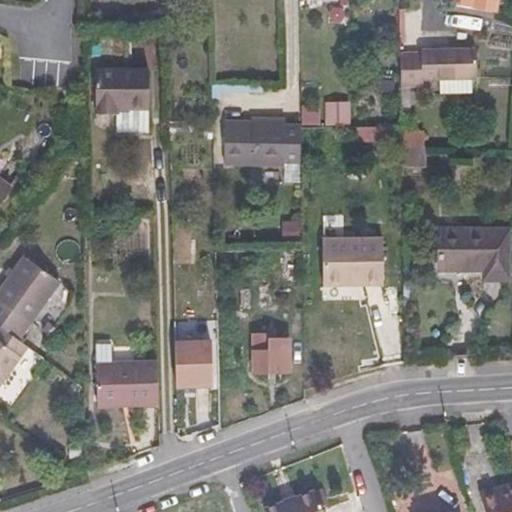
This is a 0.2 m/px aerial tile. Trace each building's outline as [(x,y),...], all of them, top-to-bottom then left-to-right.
[(448,0),(448,4),(495,12),(497,0),(448,0)] [(422,55),(400,55),(400,86),(423,86),(423,78),(439,78),(471,78),(476,78),(476,49),(422,50),(422,55)] [(117,112),(117,132),(149,132),(149,70),(95,70),(95,112),(117,112)] [(471,93),(471,78),(439,78),(439,93),(471,93)] [(379,80),(379,91),(394,91),(394,80),(379,80)] [(312,106),(301,106),(302,127),(312,127),(312,106)] [(350,106),(351,127),(355,127),(376,127),(376,106),(350,106)] [(401,136),(416,136),(415,117),(401,117),(401,126),(401,136)] [(285,164),(285,161),(285,124),(285,121),(251,122),(224,122),(224,165),(285,164)] [(285,124),(285,161),(300,162),(300,124),(285,124)] [(356,139),(381,139),(381,126),(376,127),(355,127),(356,139)] [(381,139),(401,139),(401,136),(401,126),(381,126),(381,139)] [(401,149),(424,149),(424,136),(416,136),(401,136),(401,139),(401,149)] [(426,166),(426,149),(424,149),(401,149),(402,166),(426,166)] [(0,205),(12,188),(0,179),(0,205)] [(439,230),(440,271),(484,270),(484,280),(509,280),(508,229),(439,230)] [(383,284),(383,238),(322,239),(323,285),(383,284)] [(0,288),(0,327),(18,340),(36,316),(60,283),(24,256),(0,288)] [(71,291),(60,283),(36,316),(47,324),(71,291)] [(0,384),(27,347),(18,340),(0,327),(0,384)] [(253,336),(253,372),(290,372),(289,338),(266,338),(266,336),(253,336)] [(97,406),(160,404),(159,361),(119,363),(118,343),(103,343),(104,363),(96,363),(97,406)] [(189,345),(190,379),(206,378),(205,345),(189,345)] [(484,511),(511,511),(511,483),(504,486),(505,491),(481,498),(484,511)] [(479,493),(481,498),(505,491),(504,486),(479,493)] [(323,511),(316,491),(264,509),(264,511),(323,511)]
